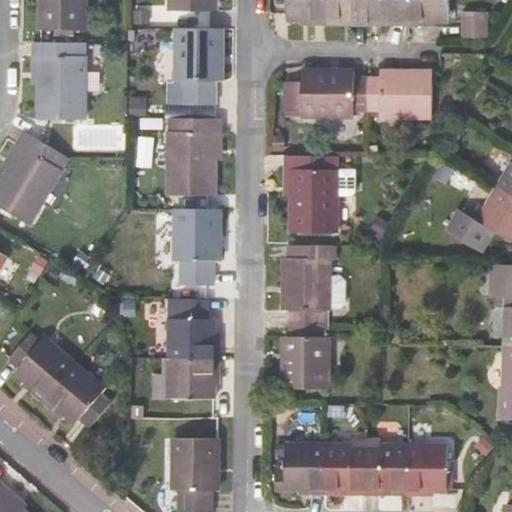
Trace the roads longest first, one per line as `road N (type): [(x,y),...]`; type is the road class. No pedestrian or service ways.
road 1 (residential): [(241,511),(244,49)]
road 2 (residential): [(244,49),(431,52)]
road 3 (residential): [(102,511),(0,422)]
